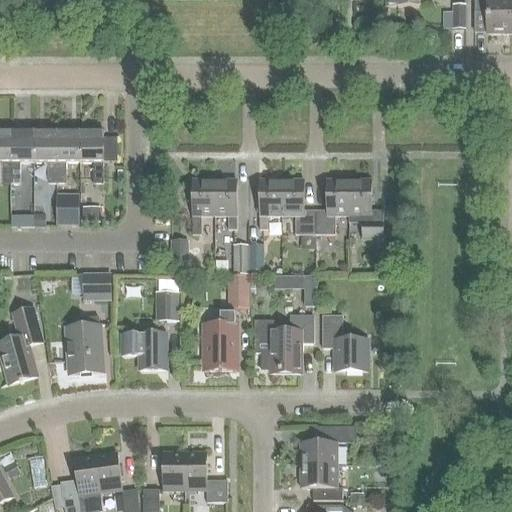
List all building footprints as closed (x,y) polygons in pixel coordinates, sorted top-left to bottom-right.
[(419,9),(419,0),(385,0),(386,9),(419,9)] [(511,0),(497,0),(474,0),(474,15),(487,15),(487,36),(511,36),(511,0)] [(466,6),(452,6),(451,31),(466,31),(466,6)] [(0,164),(2,165),(1,186),(11,186),(11,131),(0,131),(0,164)] [(11,186),(20,186),(20,165),(33,165),(34,131),(11,131),(11,186)] [(33,165),(48,165),(48,186),(57,186),(56,131),(34,131),(33,165)] [(57,186),(66,186),(66,165),(79,165),(80,131),(56,131),(57,186)] [(94,165),(94,186),(103,186),(103,164),(117,164),(117,140),(103,140),(103,131),(80,131),(79,165),(94,165)] [(214,219),(214,183),(192,183),(192,238),(201,238),(201,219),(214,219)] [(237,183),(214,183),(214,219),(228,219),(228,233),(237,233),(237,183)] [(281,219),(281,183),(259,183),(259,233),(268,233),(268,219),(281,219)] [(304,183),(281,183),(281,219),(295,219),(295,238),(314,238),(314,213),(304,213),(304,183)] [(314,213),(314,238),(316,238),(335,238),(335,219),(348,219),(348,183),(327,183),(327,213),(314,213)] [(362,226),(362,238),(371,238),(371,242),(383,242),(383,215),(371,215),(371,183),(348,183),(348,219),(349,226),(362,226)] [(57,228),(79,228),(79,197),(57,197),(57,228)] [(100,209),(83,209),(83,225),(100,225),(100,209)] [(46,217),(34,217),(34,229),(45,229),(46,217)] [(186,263),(186,243),(171,243),(172,263),(186,263)] [(264,247),(249,247),(249,273),(264,273),(264,247)] [(247,248),(233,248),(233,277),(247,277),(247,248)] [(390,264),(377,264),(377,277),(390,277),(390,264)] [(112,304),(111,276),(83,277),(84,304),(112,304)] [(229,313),(250,312),(249,279),(228,279),(229,313)] [(304,279),(305,310),(317,310),(317,279),(304,279)] [(164,295),(164,324),(178,324),(178,295),(164,295)] [(0,345),(0,357),(8,387),(0,389),(1,390),(20,384),(20,386),(24,385),(23,383),(38,379),(29,349),(43,345),(33,311),(12,316),(19,340),(0,345)] [(220,315),(220,328),(204,328),(204,374),(236,374),(236,315),(220,315)] [(300,356),(302,353),(303,353),(303,346),(314,346),(314,318),(290,318),(290,334),(274,333),(274,323),(255,323),(254,355),(262,356),(262,373),(279,374),(282,374),(300,374),(300,356)] [(335,374),(368,374),(368,343),(343,343),(343,318),(322,318),(322,351),(335,351),(335,374)] [(78,321),(79,330),(66,331),(69,377),(103,375),(99,320),(78,321)] [(166,374),(166,337),(139,337),(120,337),(120,360),(139,360),(139,372),(131,372),(131,373),(139,373),(139,374),(166,374)] [(355,445),(355,430),(317,430),(317,445),(300,445),(300,469),(337,468),(337,445),(355,445)] [(100,495),(122,492),(118,457),(95,460),(100,495)] [(185,492),(185,457),(163,457),(163,493),(185,492)] [(185,457),(185,492),(206,492),(206,506),(227,506),(227,483),(207,483),(207,457),(185,457)] [(102,511),(100,495),(95,460),(74,463),(77,488),(62,490),(61,485),(60,485),(61,488),(63,509),(64,511),(102,511)] [(21,475),(14,461),(2,468),(9,481),(21,475)] [(313,491),(313,504),(342,504),(342,491),(337,491),(337,468),(300,469),(300,491),(313,491)] [(0,503),(1,505),(13,499),(0,473),(0,503)] [(55,510),(63,509),(61,488),(51,489),(53,500),(55,510)] [(143,511),(158,511),(159,493),(143,493),(143,511)] [(124,511),(139,511),(137,494),(123,496),(124,511)] [(364,505),(363,495),(350,496),(351,506),(364,505)]
